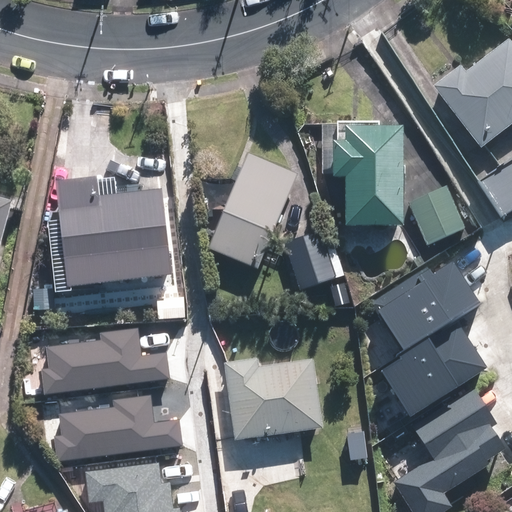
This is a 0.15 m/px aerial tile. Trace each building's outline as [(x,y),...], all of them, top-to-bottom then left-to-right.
[(465,75),(461,69),(434,89),(480,150),(511,125),(511,48),(508,43),(465,75)] [(406,231),(406,207),(406,132),(379,132),(379,126),(338,126),(337,145),(334,145),(334,183),(348,183),(348,231),(406,231)] [(296,179),(247,158),(208,251),(257,272),(296,179)] [(511,212),(511,162),(478,184),(500,219),(511,212)] [(49,219),(58,289),(172,276),(162,191),(105,198),(102,174),(60,179),(64,217),(49,219)] [(445,190),(406,207),(425,250),(464,233),(445,190)] [(0,258),(14,207),(0,202),(0,258)] [(335,283),(319,234),(282,246),(298,295),(335,283)] [(373,302),(404,351),(456,318),(480,302),(454,261),(432,275),(427,267),(373,302)] [(46,310),(28,314),(32,330),(50,326),(46,310)] [(487,366),(456,318),(404,351),(379,367),(410,416),(487,366)] [(140,355),(137,329),(101,333),(102,340),(47,347),(50,370),(42,371),(45,394),(169,380),(166,353),(140,355)] [(312,363),(259,370),(257,361),(224,366),(234,443),(321,431),(312,363)] [(494,420),(474,389),(415,427),(435,458),(395,483),(414,511),(445,511),(453,508),(443,493),(489,464),(486,459),(504,447),(489,424),(494,420)] [(155,421),(152,395),(116,399),(116,406),(62,412),(64,436),(57,437),(60,459),(183,445),(180,418),(155,421)] [(158,462),(86,470),(89,501),(104,499),(105,511),(178,511),(178,509),(172,510),(169,483),(161,484),(158,462)]
